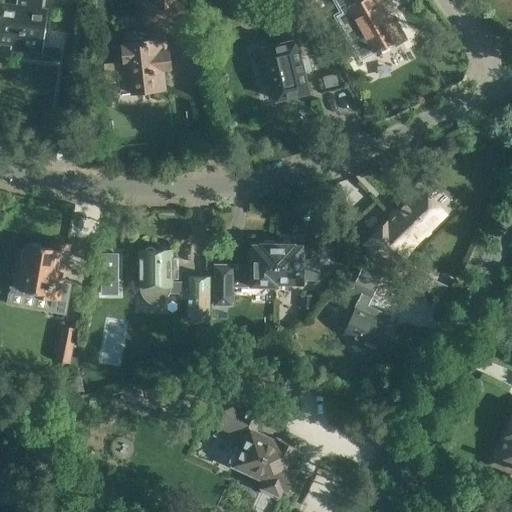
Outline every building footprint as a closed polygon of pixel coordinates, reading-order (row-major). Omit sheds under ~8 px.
[(1,1),(0,15),(0,37),(10,39),(9,47),(40,51),(45,7),(41,6),(41,0),(16,0),(16,3),(1,1)] [(123,60),(118,61),(121,94),(163,89),(161,69),(166,68),(162,30),(181,20),(170,0),(163,0),(157,4),(159,11),(138,22),(139,30),(125,32),(127,45),(121,46),(123,60)] [(178,0),(183,9),(194,4),(191,0),(178,0)] [(399,39),(382,6),(383,4),(380,0),(334,0),(337,3),(341,0),(344,0),(350,9),(366,39),(363,40),(370,53),(376,50),(377,52),(382,49),(381,48),(399,39)] [(294,27),(261,33),(265,50),(254,52),(258,71),(268,69),(271,86),(304,80),(294,27)] [(442,214),(436,208),(439,205),(429,195),(426,198),(420,191),(391,219),(390,219),(366,243),(372,250),(371,251),(377,258),(379,256),(391,269),(404,256),(399,250),(409,241),(411,243),(442,214)] [(277,279),(278,243),(274,243),(272,239),(265,239),(263,242),(259,242),(259,244),(252,244),(252,250),(250,250),(250,270),(232,270),(232,265),(216,265),(215,303),(232,303),(232,284),(262,285),(262,282),(276,283),(276,279),(277,279)] [(12,286),(37,291),(36,295),(49,297),(46,309),(65,313),(71,279),(60,277),(61,271),(64,271),(69,243),(51,240),(50,247),(28,243),(23,269),(15,268),(12,286)] [(278,243),(277,279),(289,279),(289,282),(302,283),(303,250),(302,250),(302,244),(294,244),(294,242),(290,242),(289,240),(281,240),(280,243),(278,243)] [(153,304),(156,305),(158,304),(161,302),(165,299),(169,295),(169,294),(188,293),(189,320),(209,320),(209,275),(188,275),(188,283),(171,283),(171,249),(156,249),(151,245),(148,246),(143,249),(139,249),(140,281),(138,281),(138,288),(140,288),(141,291),(142,294),(144,297),(146,299),(150,303),(153,304)] [(382,275),(362,266),(356,279),(377,289),(382,275)] [(301,300),(297,300),(297,307),(310,307),(310,295),(301,295),(301,300)] [(392,315),(363,301),(357,299),(342,334),(371,348),(374,347),(381,349),(382,346),(387,341),(387,336),(395,318),(392,317),(392,315)] [(55,360),(70,363),(77,327),(63,324),(55,360)] [(264,478),(259,487),(261,488),(260,491),(277,499),(279,496),(280,497),(283,490),(288,493),(299,469),(291,465),(299,447),(292,443),(294,439),(285,435),(284,439),(288,441),(287,442),(274,435),(273,438),(254,429),(269,399),(252,391),(252,393),(233,384),(227,398),(229,399),(213,432),(240,445),(232,462),(264,478)] [(511,422),(496,460),(511,467),(511,422)]
